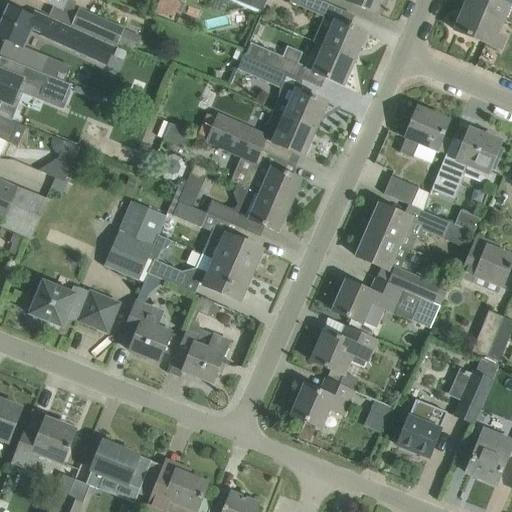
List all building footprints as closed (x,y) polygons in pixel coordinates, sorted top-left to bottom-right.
[(62,11),(66,0),(36,0),(45,4),(62,11)] [(172,0),(158,0),(153,13),(171,20),(178,2),(172,0)] [(332,7),(323,3),(317,0),(290,0),(289,3),(326,19),(332,7)] [(342,0),(374,14),(380,0),(342,0)] [(511,0),(468,0),(466,5),(503,21),(510,24),(511,19),(511,0)] [(496,36),(503,21),(466,5),(455,32),(500,50),(504,39),(496,36)] [(32,18),(29,16),(11,8),(0,31),(0,38),(19,47),(27,29),(107,65),(112,54),(115,46),(72,27),(69,26),(66,33),(32,18)] [(78,13),(72,27),(115,46),(117,47),(121,37),(124,29),(80,10),(78,13)] [(365,34),(347,26),(336,21),(330,33),(319,28),(312,43),(324,48),(324,47),(354,60),(359,48),(364,49),(369,38),(365,36),(365,34)] [(299,80),(304,68),(250,44),(245,56),(286,74),(299,80)] [(343,86),(354,60),(324,47),(324,48),(313,73),(343,86)] [(286,74),(245,56),(244,55),(238,70),(279,89),(286,74)] [(0,101),(13,107),(23,81),(42,89),(39,96),(64,106),(72,86),(1,58),(0,61),(0,101)] [(326,105),(308,97),(296,91),(290,105),(277,100),(272,112),(315,131),(326,105)] [(437,151),(441,140),(449,122),(417,109),(399,153),(412,159),(418,144),(437,151)] [(303,157),(315,131),(272,112),(267,124),(279,129),(273,144),(265,140),(266,137),(217,116),(211,129),(276,158),(281,147),(303,157)] [(25,128),(15,124),(0,116),(0,139),(16,147),(25,128)] [(55,135),(58,124),(38,119),(35,131),(55,135)] [(183,140),(186,131),(170,125),(163,141),(173,145),(174,147),(177,148),(183,143),(184,141),(183,140)] [(272,168),(276,158),(211,129),(205,142),(251,162),(241,186),(290,207),(301,181),(272,168)] [(498,149),(501,143),(469,130),(456,162),(453,169),(443,165),(446,158),(445,157),(432,190),(454,200),(463,176),(483,184),(487,174),(488,175),(490,169),(495,170),(503,151),(498,149)] [(55,179),(64,182),(78,148),(52,137),(51,145),(52,149),(55,153),(59,156),(57,160),(39,170),(38,172),(55,179)] [(430,195),(410,185),(391,177),(384,195),(410,206),(423,212),(430,195)] [(67,184),(64,182),(55,179),(51,188),(63,193),(67,184)] [(17,189),(0,181),(0,221),(3,223),(1,227),(10,231),(20,235),(30,239),(32,235),(46,201),(17,189)] [(210,204),(206,214),(207,215),(235,227),(240,216),(248,220),(260,225),(278,233),(290,207),(241,186),(237,184),(233,194),(237,205),(235,209),(232,210),(212,201),(210,204)] [(178,202),(183,191),(178,189),(168,213),(174,215),(173,217),(201,228),(207,215),(178,202)] [(158,236),(166,218),(147,210),(134,204),(133,204),(121,233),(120,233),(119,233),(118,234),(121,235),(108,265),(105,264),(104,266),(139,281),(148,259),(158,236)] [(379,206),(368,232),(408,250),(416,237),(419,238),(422,231),(442,240),(444,235),(449,224),(423,212),(410,206),(405,217),(379,206)] [(262,251),(244,243),(213,230),(202,255),(251,277),(262,251)] [(401,270),(408,250),(368,232),(356,257),(393,273),(388,285),(439,307),(444,296),(438,293),(440,287),(401,270)] [(158,236),(148,259),(154,261),(157,262),(162,250),(166,248),(171,242),(158,236)] [(469,256),(462,274),(501,290),(509,271),(511,267),(510,267),(511,262),(511,257),(498,252),(497,254),(491,251),(494,245),(477,238),(469,256)] [(240,302),(251,277),(202,255),(190,281),(221,294),(240,302)] [(157,262),(154,261),(148,259),(139,281),(144,283),(148,275),(164,282),(175,287),(182,273),(157,262)] [(439,307),(388,285),(376,279),(370,293),(345,282),(333,312),(362,324),(371,304),(392,314),(430,329),(439,307)] [(107,334),(115,315),(119,304),(90,292),(89,293),(77,288),(74,295),(42,282),(29,315),(62,329),(69,313),(80,317),(78,322),(107,334)] [(131,316),(123,334),(124,335),(135,339),(129,352),(159,364),(166,345),(171,334),(170,334),(162,314),(163,311),(160,310),(157,303),(151,306),(144,304),(147,295),(140,292),(136,303),(131,316)] [(487,357),(503,318),(488,312),(472,351),(487,357)] [(511,321),(503,318),(487,357),(499,362),(511,329),(511,321)] [(229,343),(210,335),(188,326),(175,358),(187,363),(182,373),(212,385),(229,343)] [(376,340),(364,335),(346,327),(345,328),(347,329),(342,340),(324,332),(311,362),(343,376),(349,363),(364,369),(376,340)] [(452,335),(451,329),(445,327),(440,329),(437,334),(439,340),(444,342),(450,341),(452,335)] [(460,367),(448,394),(462,400),(454,417),(473,425),(493,379),(474,371),(474,373),(460,367)] [(324,395),(304,387),(292,416),(321,429),(329,409),(343,415),(354,392),(326,379),(326,380),(329,382),(324,395)] [(0,440),(8,443),(14,428),(21,410),(0,401),(0,440)] [(408,418),(397,446),(429,459),(440,431),(447,413),(416,401),(409,418),(408,418)] [(374,402),(364,427),(381,435),(392,410),(374,402)] [(62,465),(68,450),(75,432),(45,420),(41,432),(28,427),(20,446),(13,462),(32,470),(38,455),(62,465)] [(496,486),(503,467),(511,445),(511,443),(483,431),(466,474),(496,486)] [(96,461),(86,485),(98,490),(104,476),(139,490),(151,462),(103,443),(96,461)] [(156,511),(196,511),(207,484),(151,462),(139,490),(138,494),(150,499),(146,508),(156,511)] [(63,476),(53,499),(66,504),(68,499),(75,481),(63,476)] [(257,511),(260,505),(230,493),(227,501),(215,496),(208,511),(257,511)] [(0,498),(0,511),(6,511),(12,500),(1,495),(0,498)] [(62,511),(79,511),(82,505),(68,499),(66,504),(62,511)]
